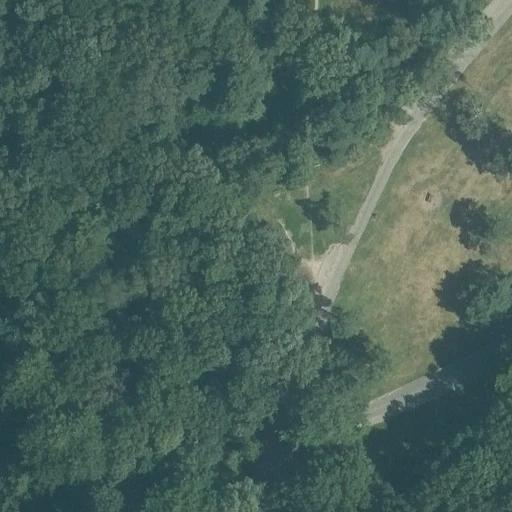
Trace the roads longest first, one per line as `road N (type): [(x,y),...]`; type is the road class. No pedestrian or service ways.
road 1 (unclassified): [(511,3),(392,151),(324,299)]
road 2 (unclassified): [(266,459),(469,368),(511,338)]
road 3 (unclassified): [(324,299),(266,459)]
